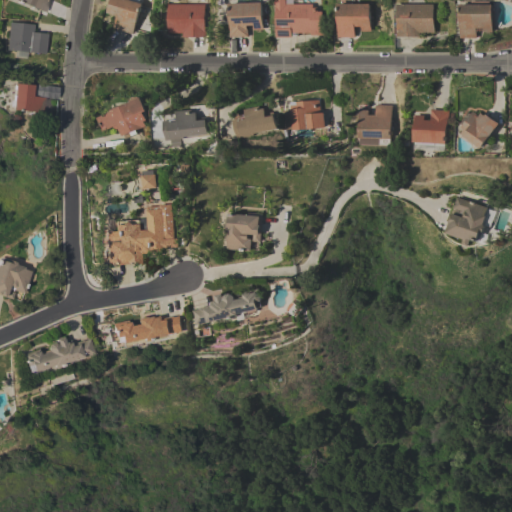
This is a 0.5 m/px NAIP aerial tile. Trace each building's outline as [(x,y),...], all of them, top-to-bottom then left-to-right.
[(14,0),(48,0),(45,12),(14,0)] [(111,0),(130,0),(142,4),(132,34),(113,27),(117,15),(107,12),(111,0)] [(276,37),(276,0),(293,0),(293,3),(311,3),(311,7),(317,7),(317,11),(322,11),(322,35),(310,35),(310,32),(291,32),(291,37),(276,37)] [(493,4),(493,6),(494,6),(494,28),(492,28),(492,31),(483,31),(483,27),(476,27),(476,37),(460,37),(460,4),(462,4),(462,0),(474,1),(474,4),(493,4)] [(229,3),(262,2),(263,29),(253,29),(253,25),(247,25),(247,36),(229,37),(229,25),(230,25),(229,3)] [(204,4),(204,29),(205,29),(205,34),(205,36),(182,36),(182,32),(168,32),(168,3),(204,4)] [(338,3),(370,3),(370,31),(361,31),(361,25),(354,25),(354,37),(338,37),(338,3)] [(397,4),(434,4),(434,32),(419,32),(419,36),(396,36),(396,27),(397,27),(397,4)] [(45,53),(6,49),(9,21),(33,24),(32,32),(47,33),(45,53)] [(11,109),(11,108),(9,108),(12,83),(14,84),(14,83),(32,85),(31,96),(44,97),(42,112),(33,111),(33,117),(25,117),(25,110),(11,109)] [(146,125),(136,130),(137,133),(131,135),(125,138),(123,135),(122,136),(118,128),(115,129),(113,126),(102,131),(97,117),(111,111),(111,110),(113,109),(113,108),(122,104),(123,105),(130,102),(129,100),(138,96),(139,97),(141,97),(147,110),(144,112),(147,119),(144,121),(146,125)] [(323,112),(324,127),(293,129),(293,128),(286,129),(284,111),(291,110),(290,105),(297,104),(297,101),(319,99),(320,112),(323,112)] [(358,138),(359,109),(369,110),(369,114),(375,114),(375,104),(392,104),(391,138),(390,138),(390,145),(379,145),(379,138),(358,138)] [(277,128),(237,138),(232,119),(238,118),(246,116),(244,109),(259,105),(260,108),(264,107),(265,113),(273,111),(277,128)] [(446,143),(413,141),(415,114),(425,114),(424,119),(430,120),(431,115),(430,115),(431,108),(448,110),(446,143)] [(176,111),(191,109),(192,112),(196,112),(197,117),(205,116),(207,133),(172,137),(172,139),(165,140),(162,120),(177,118),(176,111)] [(480,148),(460,134),(463,129),(461,127),(462,124),(460,123),(467,113),(469,114),(472,110),(478,115),(480,112),(484,115),(485,113),(499,123),(495,127),(480,148)] [(456,197),(486,207),(483,215),(485,216),(482,223),(484,226),(479,240),(478,241),(469,239),(467,246),(461,243),(462,239),(444,232),(445,229),(443,228),(444,224),(446,225),(456,197)] [(146,207),(158,206),(158,204),(170,203),(172,238),(163,239),(164,248),(160,248),(161,251),(153,251),(154,252),(154,253),(153,254),(152,254),(151,255),(150,254),(149,253),(142,253),(143,263),(135,263),(114,264),(114,263),(107,264),(104,231),(112,230),(116,226),(121,226),(124,222),(130,222),(132,223),(132,224),(141,223),(141,230),(147,229),(146,209),(146,207)] [(262,213),(260,241),(252,240),(253,234),(249,234),(249,238),(251,238),(250,248),(250,250),(240,250),(227,249),(228,240),(226,240),(226,232),(224,232),(225,223),(226,214),(227,215),(227,213),(229,213),(247,214),(247,212),(262,213)] [(12,299),(0,295),(0,257),(14,262),(15,264),(23,267),(23,268),(30,271),(24,293),(12,289),(13,288),(8,286),(7,290),(14,292),(12,299)] [(229,293),(233,295),(234,299),(240,298),(240,296),(242,295),(242,292),(258,288),(261,300),(260,301),(261,306),(257,307),(257,308),(246,311),(247,312),(244,313),(244,312),(237,313),(238,316),(225,319),(224,318),(196,325),(193,310),(199,308),(211,305),(210,303),(214,302),(213,301),(216,300),(214,295),(222,293),(223,297),(224,294),(229,293)] [(182,331),(155,337),(155,338),(143,341),(142,338),(135,340),(128,342),(128,341),(121,343),(121,341),(117,342),(116,337),(115,337),(112,323),(127,320),(127,322),(129,321),(130,325),(137,323),(136,318),(145,316),(145,317),(151,316),(152,317),(161,315),(162,318),(174,316),(174,317),(179,315),(182,331)] [(93,353),(65,362),(65,363),(53,367),(52,364),(32,371),(32,370),(28,371),(26,366),(25,366),(21,354),(37,348),(39,354),(47,351),(46,347),(48,343),(53,342),(56,343),(54,339),(62,336),(63,342),(70,340),(71,343),(82,340),(88,338),(93,353)]
